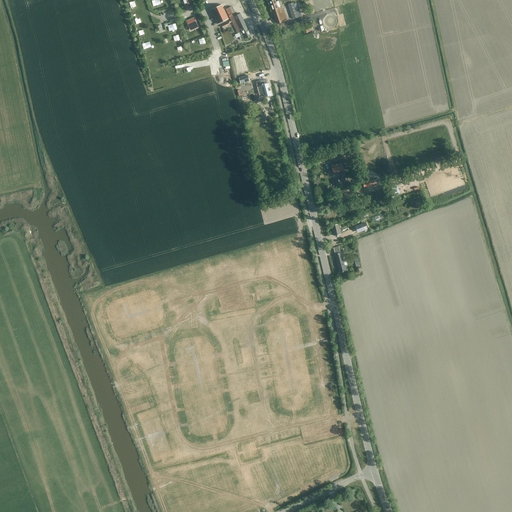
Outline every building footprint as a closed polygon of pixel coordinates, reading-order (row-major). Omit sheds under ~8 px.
[(277,24),(287,21),(283,7),(281,7),(279,1),(276,2),(275,0),(272,0),(269,1),(277,24)] [(222,5),(211,10),(217,24),(228,19),(222,5)] [(235,15),(231,7),(226,9),(230,18),(238,34),(239,33),(243,40),(251,36),(240,13),(235,15)] [(197,25),(193,18),(186,21),(190,28),(197,25)] [(240,84),(249,81),(247,75),(239,78),(240,84)] [(271,95),(268,84),(267,84),(266,79),(255,82),(257,87),(260,86),(264,97),(271,95)] [(341,163),(331,165),(333,173),(343,170),(341,163)] [(342,190),(347,189),(344,179),(343,174),(340,175),(342,180),(331,182),(332,187),(336,186),(337,189),(341,188),(342,190)] [(338,224),(332,226),(334,236),(340,234),(338,224)] [(367,226),(357,228),(359,234),(368,231),(367,226)] [(340,272),(347,271),(346,265),(344,265),(341,252),(340,253),(339,249),(339,246),(334,247),(335,254),(340,272)]
